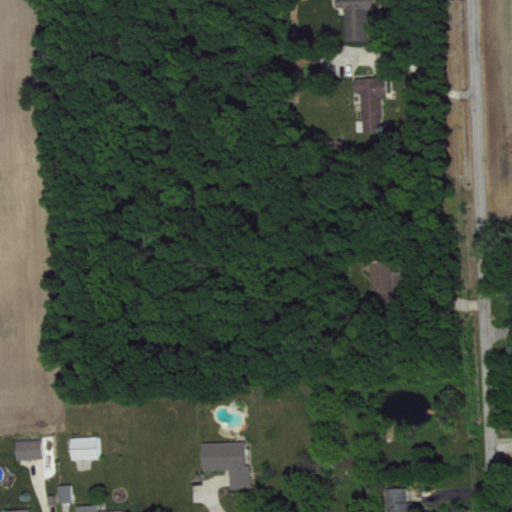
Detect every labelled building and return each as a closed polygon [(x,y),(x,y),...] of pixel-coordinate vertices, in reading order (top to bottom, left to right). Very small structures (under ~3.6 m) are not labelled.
[(353,45),(377,45),(376,26),(382,26),(382,0),(345,0),(346,12),(353,11),(353,45)] [(370,97),(371,136),(391,135),(390,103),(395,103),(394,81),(362,82),(363,98),(370,97)] [(383,307),(408,306),(408,286),(405,286),(405,278),(413,277),(412,265),(382,266),(383,307)] [(79,442),(80,464),(108,463),(107,441),(79,442)] [(25,445),(25,464),(51,463),(50,444),(25,445)] [(238,474),(238,494),(259,493),(258,468),(255,469),(254,446),(210,447),(211,475),(238,474)] [(67,507),(80,506),(79,489),(67,490),(67,507)] [(415,492),(395,493),(395,511),(421,511),(421,506),(416,506),(415,492)]
